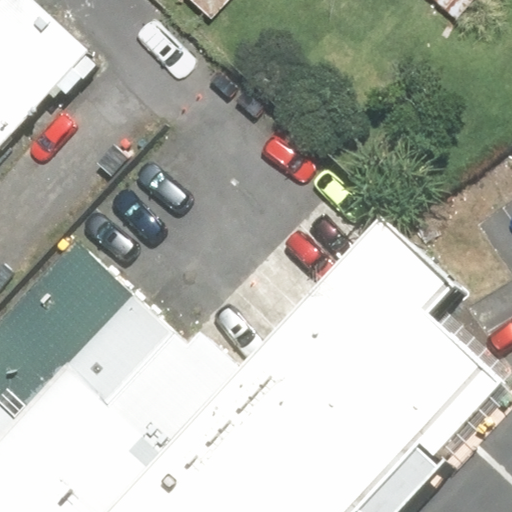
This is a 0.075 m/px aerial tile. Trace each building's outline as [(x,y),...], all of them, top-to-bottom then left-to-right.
[(0,0),(0,162),(97,61),(31,0),(0,0)] [(204,0),(223,19),(243,0),(204,0)] [(446,0),(469,20),(486,0),(446,0)] [(397,229),(175,463),(128,511),(362,511),(511,346),(511,337),(457,289),(397,229)] [(0,308),(0,461),(146,308),(69,236),(0,308)] [(82,375),(0,461),(0,511),(127,511),(175,463),(82,375)]
